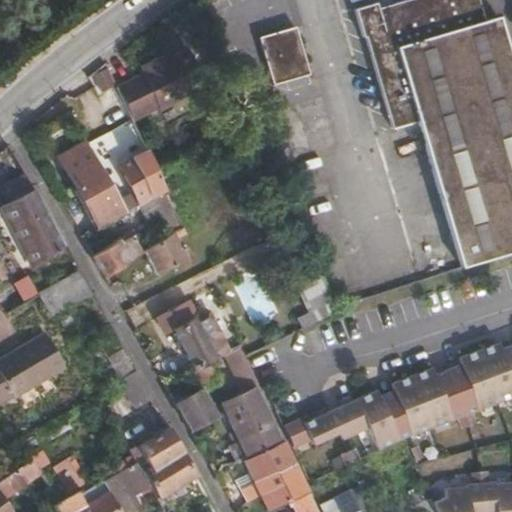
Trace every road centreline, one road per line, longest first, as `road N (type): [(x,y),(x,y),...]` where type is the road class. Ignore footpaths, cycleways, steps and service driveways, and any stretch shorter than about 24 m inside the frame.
road 1 (residential): [(224,511),(5,113)]
road 2 (residential): [(511,306),(295,382)]
road 3 (tertiary): [(5,113),(147,0)]
